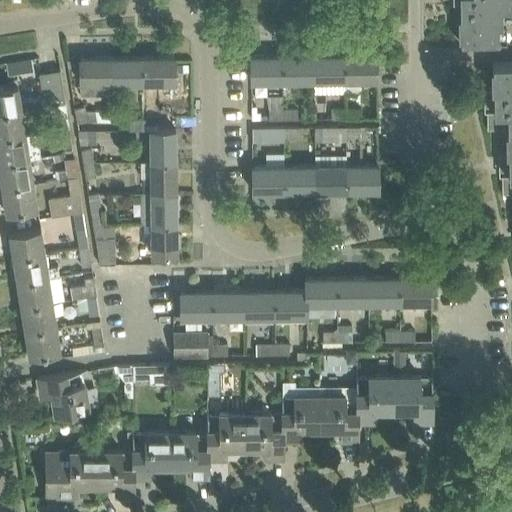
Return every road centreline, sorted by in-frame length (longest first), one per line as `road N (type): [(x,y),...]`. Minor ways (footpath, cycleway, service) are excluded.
road 1 (residential): [(426,218),(268,251),(232,245),(215,225),(210,202),(204,30),(187,14),(142,4)]
road 2 (tertiary): [(282,511),(511,457)]
road 3 (residential): [(426,218),(414,0)]
road 4 (residential): [(472,397),(470,246),(457,228),(426,218)]
road 5 (residential): [(142,4),(0,26)]
